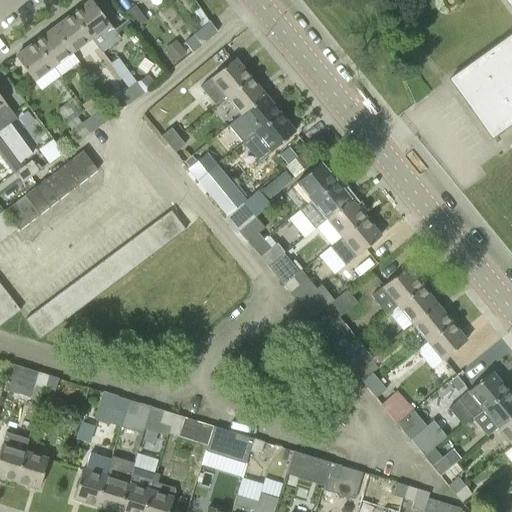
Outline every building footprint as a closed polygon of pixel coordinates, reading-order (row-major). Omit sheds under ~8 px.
[(91,0),(72,14),(91,38),(101,52),(120,38),(117,33),(91,0)] [(511,0),(505,0),(511,9),(511,34),(449,80),(491,138),(511,122),(511,0)] [(136,29),(147,21),(135,5),(124,13),(136,29)] [(91,38),(72,14),(54,28),(72,52),(91,38)] [(210,22),(194,36),(202,46),(217,33),(210,22)] [(72,52),(54,28),(35,42),(53,66),(72,52)] [(202,46),(194,36),(185,43),(193,53),(202,46)] [(174,61),(185,53),(175,40),(164,49),(174,61)] [(53,66),(35,42),(16,57),(34,81),(53,66)] [(128,89),(136,99),(144,93),(116,57),(109,62),(128,89)] [(201,87),(216,106),(250,78),(235,59),(201,87)] [(250,78),(216,106),(227,97),(242,115),(265,96),(250,78)] [(136,99),(128,89),(119,96),(127,106),(136,99)] [(0,136),(19,162),(31,153),(9,124),(17,118),(0,95),(0,136)] [(265,96),(242,115),(256,133),(280,114),(265,96)] [(81,105),(91,117),(99,111),(89,99),(81,105)] [(80,141),(98,127),(91,117),(82,123),(67,104),(57,110),(72,131),(80,141)] [(91,117),(98,127),(107,121),(99,111),(91,117)] [(280,114),(256,133),(272,152),(295,133),(280,114)] [(168,145),(178,137),(171,128),(161,137),(168,145)] [(185,145),(178,137),(168,145),(175,153),(185,145)] [(0,155),(11,170),(18,165),(0,140),(0,155)] [(223,147),(229,154),(238,146),(233,140),(230,144),(229,142),(223,147)] [(297,157),(291,149),(279,159),(285,167),(297,157)] [(81,151),(3,211),(18,230),(96,171),(81,151)] [(187,169),(197,180),(216,165),(206,154),(187,169)] [(32,162),(23,168),(31,178),(39,172),(32,162)] [(297,183),(312,201),(336,182),(320,164),(297,183)] [(31,178),(23,168),(0,185),(0,187),(1,188),(0,188),(0,195),(2,198),(21,183),(22,185),(31,178)] [(224,175),(205,191),(226,216),(245,201),(224,175)] [(336,182),(312,201),(327,219),(350,200),(336,182)] [(350,200),(327,219),(342,237),(365,218),(350,200)] [(308,235),(320,226),(304,207),(293,216),(308,235)] [(18,230),(3,211),(0,212),(0,226),(8,237),(18,230)] [(160,219),(174,238),(185,230),(171,211),(160,219)] [(254,249),(268,237),(277,230),(270,222),(263,228),(255,217),(238,231),(254,249)] [(365,218),(342,237),(330,247),(345,265),(357,255),(357,256),(380,237),(365,218)] [(150,226),(165,246),(174,238),(160,219),(150,226)] [(140,234),(155,253),(165,246),(150,226),(140,234)] [(131,241),(145,260),(155,253),(140,234),(131,241)] [(268,267),(285,254),(278,245),(276,247),(268,237),(254,249),(268,267)] [(120,249),(135,268),(145,260),(131,241),(120,249)] [(111,256),(126,275),(135,268),(120,249),(111,256)] [(283,286),(302,271),(294,261),(292,263),(285,254),(268,267),(283,286)] [(102,262),(117,282),(126,275),(111,256),(102,262)] [(92,270),(107,289),(117,282),(102,262),(92,270)] [(398,306),(421,287),(406,268),(383,287),(398,306)] [(82,277),(97,297),(107,289),(92,270),(82,277)] [(302,271),(283,286),(311,319),(335,300),(321,283),(316,287),(302,271)] [(73,284),(88,303),(97,297),(82,277),(73,284)] [(64,291),(78,311),(88,303),(73,284),(64,291)] [(436,305),(421,287),(398,306),(413,324),(436,305)] [(3,288),(0,290),(0,308),(12,299),(3,288)] [(347,290),(335,300),(311,319),(339,354),(356,339),(339,317),(357,302),(347,290)] [(54,298),(69,318),(78,311),(64,291),(54,298)] [(45,306),(59,325),(69,318),(54,298),(45,306)] [(12,299),(0,308),(0,326),(20,311),(12,299)] [(436,305),(413,324),(428,342),(451,323),(436,305)] [(45,306),(35,313),(49,332),(59,325),(45,306)] [(49,332),(35,313),(25,320),(40,340),(49,332)] [(451,323),(428,342),(443,361),(466,341),(451,323)] [(353,371),(369,357),(370,357),(356,339),(339,354),(353,371)] [(369,390),(378,382),(371,374),(378,368),(369,357),(353,371),(369,390)] [(34,385),(44,388),(48,376),(12,365),(4,389),(30,397),(34,385)] [(473,418),(484,410),(507,391),(491,372),(468,391),(458,400),(473,418)] [(48,376),(44,388),(54,392),(58,379),(48,376)] [(385,390),(378,382),(369,390),(376,398),(385,390)] [(511,397),(507,391),(484,410),(498,428),(511,417),(511,397)] [(397,424),(413,411),(398,392),(381,405),(397,424)] [(94,418),(120,427),(128,401),(102,393),(94,418)] [(128,401),(120,427),(143,433),(144,429),(150,408),(128,401)] [(150,408),(144,429),(167,436),(167,433),(173,415),(150,408)] [(173,415),(167,433),(207,445),(212,427),(173,415)] [(511,417),(498,428),(511,444),(511,417)] [(95,426),(81,422),(76,439),(89,443),(95,426)] [(205,451),(246,464),(250,452),(254,440),(232,433),(212,427),(207,445),(205,451)] [(425,458),(435,450),(428,440),(434,436),(427,427),(410,440),(425,458)] [(0,452),(0,476),(16,481),(24,452),(28,441),(6,434),(0,452)] [(254,440),(250,452),(260,455),(263,443),(254,440)] [(435,450),(425,458),(431,466),(441,458),(435,450)] [(286,474),(324,486),(332,463),(294,451),(286,474)] [(24,452),(16,481),(39,488),(48,459),(24,452)] [(97,506),(105,477),(104,477),(108,462),(87,455),(74,499),(97,506)] [(332,463),(324,486),(323,489),(354,499),(361,473),(341,466),(332,463)] [(455,494),(464,486),(457,478),(463,472),(456,463),(440,476),(455,494)] [(116,511),(119,511),(128,484),(105,477),(97,506),(116,511)] [(392,496),(413,502),(417,490),(396,483),(392,496)] [(143,511),(150,491),(128,484),(119,511),(143,511)] [(464,486),(455,494),(461,503),(471,495),(464,486)] [(417,490),(413,502),(411,507),(423,511),(427,499),(429,494),(417,490)] [(150,491),(143,511),(168,511),(173,498),(150,491)] [(236,495),(231,511),(274,511),(278,499),(260,493),(258,502),(236,495)] [(427,499),(423,511),(447,511),(450,506),(427,499)]
